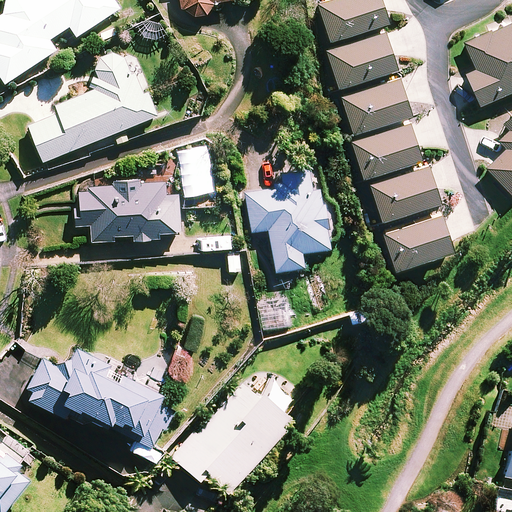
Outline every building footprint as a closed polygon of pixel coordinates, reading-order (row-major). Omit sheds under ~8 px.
[(7,0),(6,12),(0,15),(0,72),(6,81),(56,48),(49,37),(70,24),(77,34),(119,7),(114,0),(7,0)] [(182,0),(183,5),(195,13),(208,11),(214,5),(213,0),(215,0),(182,0)] [(388,19),(381,0),(317,0),(329,37),(388,19)] [(511,89),(511,21),(465,42),(476,68),(466,72),(480,104),(511,89)] [(396,64),(385,29),(326,48),(338,84),(396,64)] [(124,55),(112,50),(99,56),(96,66),(104,85),(57,104),(60,111),(29,123),(44,159),(157,113),(138,66),(130,69),(124,55)] [(411,111),(399,75),(341,93),(352,129),(411,111)] [(511,117),(506,123),(510,128),(498,139),(507,147),(487,167),(511,192),(511,117)] [(421,155),(410,119),(351,138),(363,174),(421,155)] [(179,190),(174,191),(173,161),(139,163),(139,173),(140,177),(113,178),(114,184),(76,186),(78,223),(91,223),(92,239),(115,237),(115,232),(133,231),(134,236),(159,234),(159,228),(181,227),(179,190)] [(440,198),(428,162),(369,180),(381,217),(440,198)] [(323,213),(315,165),(281,170),(283,182),(246,188),(248,200),(253,230),(269,228),(275,269),(304,264),(302,248),(331,244),(326,212),(323,213)] [(453,246),(441,210),(382,229),(394,266),(453,246)] [(158,430),(161,432),(173,409),(157,401),(160,394),(107,368),(108,365),(75,349),(65,369),(42,358),(22,398),(62,418),(67,407),(126,436),(149,447),(158,430)] [(204,475),(225,493),(282,429),(279,426),(286,418),(277,410),(289,397),(273,384),(263,374),(248,391),(240,384),(196,434),(193,432),(170,457),(197,481),(204,475)] [(511,439),(510,439),(503,482),(511,483),(511,439)] [(0,511),(1,511),(26,481),(13,471),(23,458),(0,450),(0,511)] [(511,511),(511,492),(499,490),(495,510),(503,511),(511,511)]
